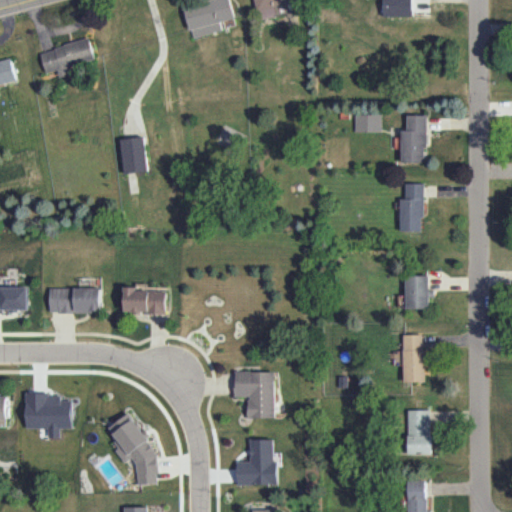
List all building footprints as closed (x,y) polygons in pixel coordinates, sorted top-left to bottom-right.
[(193,38),(222,30),(220,21),(235,17),(231,0),(207,0),(185,6),(193,38)] [(255,0),(259,19),(289,12),(287,4),(297,2),(296,0),(255,0)] [(413,15),(412,0),(383,0),(384,16),(413,15)] [(41,51),(47,72),(58,69),(60,77),(72,74),(70,66),(96,59),(90,38),(41,51)] [(0,60),(0,72),(2,83),(17,80),(12,58),(0,60)] [(382,131),(381,113),(355,114),(355,131),(382,131)] [(426,115),(407,115),(408,129),(401,129),(402,162),(427,161),(426,115)] [(148,170),(143,135),(120,139),(125,174),(148,170)] [(424,231),(424,183),(406,182),(406,198),(401,198),(400,230),(424,231)] [(432,307),(431,290),(430,290),(430,275),(406,275),(407,308),(432,307)] [(124,283),(124,316),(165,316),(169,286),(124,283)] [(49,286),(101,284),(102,315),(50,315),(49,286)] [(0,286),(31,286),(32,314),(0,313),(0,286)] [(425,334),(405,334),(404,381),(425,382),(425,334)] [(236,373),(232,396),(249,397),(250,415),(279,417),(280,370),(236,373)] [(0,395),(9,396),(7,426),(0,425),(0,395)] [(432,409),(409,409),(410,453),(432,453),(432,409)] [(107,428),(131,411),(149,438),(161,486),(138,485),(128,464),(107,428)] [(250,440),(273,440),(280,483),(237,482),(237,463),(250,440)] [(409,480),(409,511),(428,511),(428,479),(409,480)]
